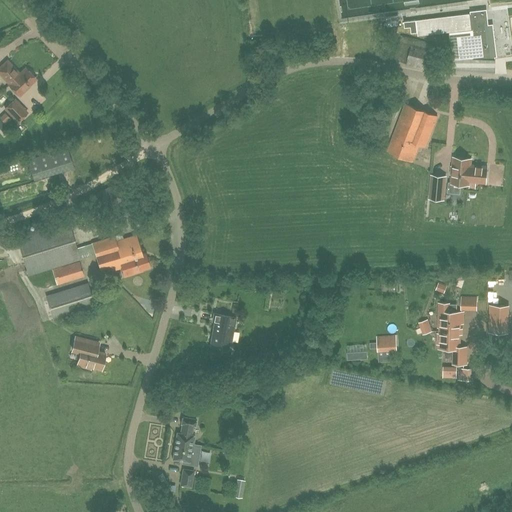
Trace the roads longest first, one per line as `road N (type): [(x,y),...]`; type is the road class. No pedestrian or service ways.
road 1 (unclassified): [(156,146),(308,64),(511,85)]
road 2 (unclassified): [(134,511),(125,461),(177,248),(175,189),(156,146)]
road 3 (unclassified): [(156,146),(11,0)]
road 4 (track): [(0,224),(66,198),(156,146)]
